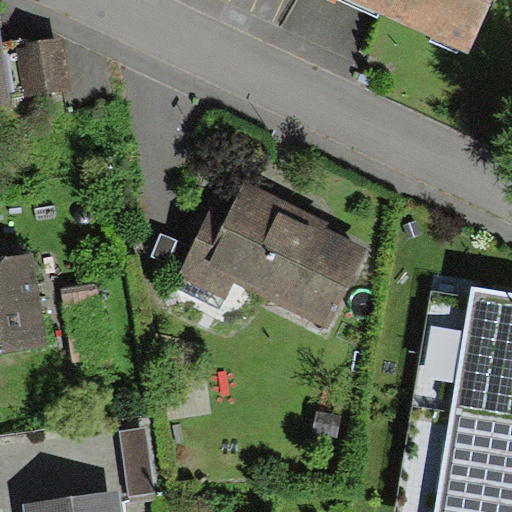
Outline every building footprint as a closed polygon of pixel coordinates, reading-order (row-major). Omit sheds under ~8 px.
[(323,0),(468,65),(497,0),(323,0)] [(0,113),(13,111),(11,103),(3,47),(0,30),(0,113)] [(25,50),(24,44),(3,47),(11,103),(70,94),(62,45),(25,50)] [(182,273),(178,282),(228,306),(236,290),(329,334),(367,256),(329,238),(332,232),(247,191),(230,226),(210,216),(193,251),(182,273)] [(182,273),(193,251),(161,238),(152,259),(182,273)] [(0,267),(0,362),(47,356),(34,262),(0,267)] [(96,290),(60,296),(73,367),(109,361),(96,290)] [(511,511),(511,298),(473,292),(472,300),(432,294),(396,511),(511,511)] [(147,431),(120,435),(129,499),(156,495),(147,431)] [(123,511),(122,496),(24,509),(24,511),(123,511)]
